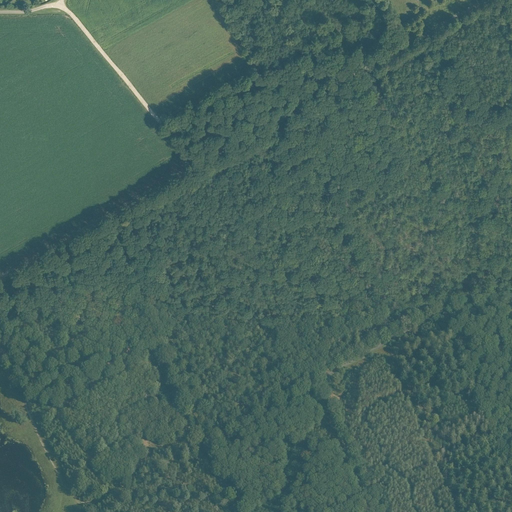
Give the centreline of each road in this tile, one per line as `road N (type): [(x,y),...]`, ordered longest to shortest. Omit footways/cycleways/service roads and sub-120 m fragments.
road 1 (unknown): [(511,109),(456,132),(379,198),(331,221),(191,252),(39,303),(0,326)]
road 2 (tertiary): [(486,0),(0,277)]
road 3 (track): [(203,437),(511,267)]
road 4 (track): [(76,16),(196,164)]
